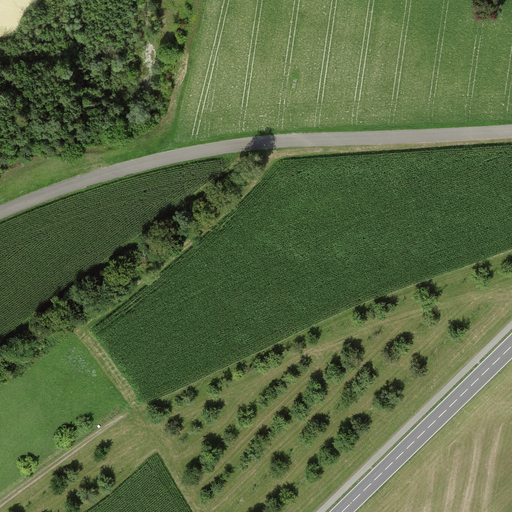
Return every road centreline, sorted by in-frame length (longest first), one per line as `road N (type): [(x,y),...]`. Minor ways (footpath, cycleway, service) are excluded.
road 1 (unclassified): [(511,131),(262,141),(171,157),(0,212)]
road 2 (secondary): [(343,511),(511,346)]
road 3 (track): [(0,505),(132,411)]
road 4 (track): [(204,511),(132,411)]
